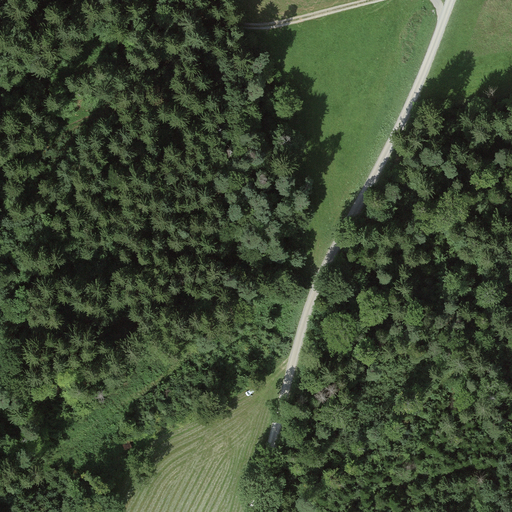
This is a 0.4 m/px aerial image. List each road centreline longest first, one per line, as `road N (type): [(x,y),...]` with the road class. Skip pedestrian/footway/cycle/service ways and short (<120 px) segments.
road 1 (track): [(254,511),(454,0)]
road 2 (track): [(377,0),(266,24),(226,22),(162,0)]
